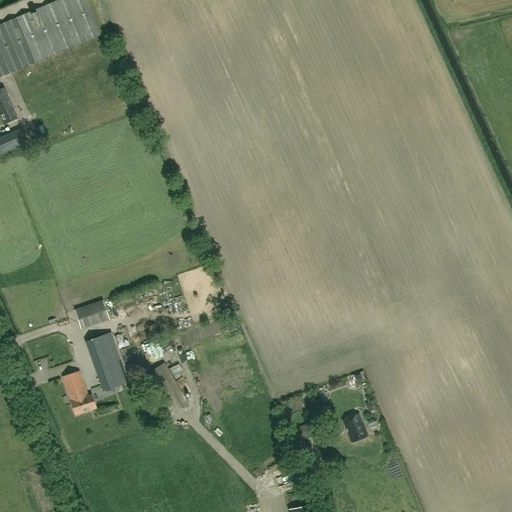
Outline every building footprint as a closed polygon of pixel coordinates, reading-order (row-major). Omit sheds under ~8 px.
[(0,76),(100,35),(85,0),(58,0),(0,24),(0,76)] [(0,114),(5,125),(19,119),(5,88),(0,89),(0,114)] [(0,138),(0,155),(29,143),(23,129),(0,138)] [(110,319),(103,300),(75,310),(82,329),(110,319)] [(65,310),(67,322),(75,321),(73,308),(65,310)] [(224,318),(228,330),(237,327),(233,315),(224,318)] [(132,337),(144,333),(142,328),(130,332),(132,337)] [(86,341),(103,391),(128,382),(111,332),(86,341)] [(126,368),(135,365),(127,345),(118,348),(126,368)] [(165,363),(148,373),(172,414),(189,404),(165,363)] [(78,371),(63,377),(72,401),(71,401),(76,415),(96,407),(92,394),(87,396),(78,371)] [(343,420),(352,442),(368,436),(359,413),(343,420)] [(312,423),(298,428),(303,440),(317,434),(312,423)]
